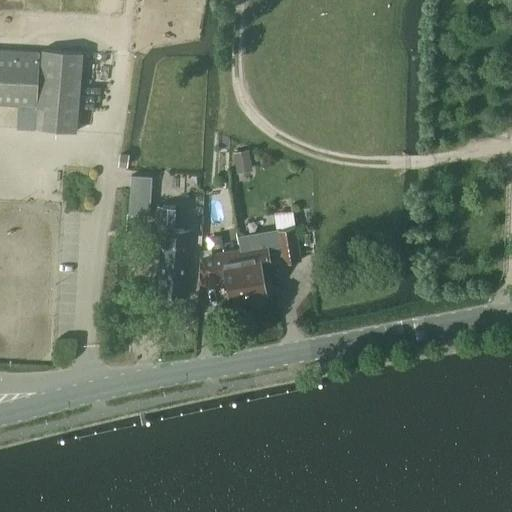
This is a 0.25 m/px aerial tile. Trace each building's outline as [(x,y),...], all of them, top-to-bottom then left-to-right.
[(42,48),(37,104),(35,127),(76,131),(83,52),(42,48)] [(0,102),(37,104),(40,51),(0,49),(0,102)] [(234,152),(236,167),(251,164),(249,149),(234,152)] [(119,153),(117,166),(125,167),(127,154),(119,153)] [(131,175),(129,214),(150,216),(152,176),(131,175)] [(176,206),(158,205),(154,257),(160,257),(157,296),(185,298),(190,230),(174,229),(176,206)] [(275,230),(237,237),(240,248),(248,296),(267,293),(262,265),(281,262),(281,263),(301,259),(295,226),(294,227),(291,215),(276,218),(278,229),(276,230),(275,230)] [(248,296),(240,248),(211,254),(210,249),(199,251),(200,283),(216,284),(214,274),(224,272),(229,300),(248,296)]
